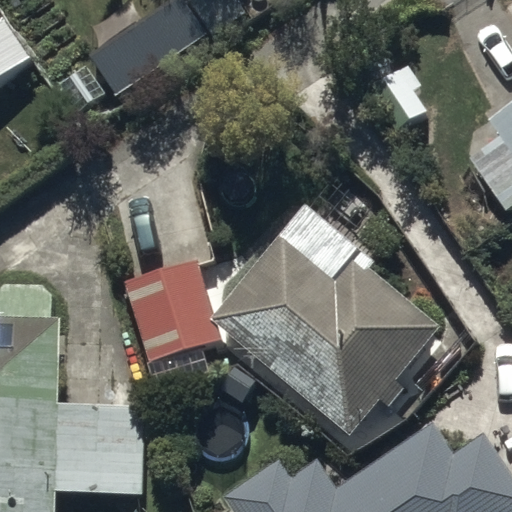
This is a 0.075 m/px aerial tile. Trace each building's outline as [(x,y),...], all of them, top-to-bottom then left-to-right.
[(115,95),(206,34),(182,0),(169,0),(88,55),(115,95)] [(236,0),(190,0),(218,42),(250,20),(236,0)] [(511,215),(511,110),(492,125),(501,137),(470,159),(510,216),(511,215)] [(203,265),(136,286),(159,368),(231,345),(229,334),(357,441),(384,403),(400,412),(413,394),(401,386),(450,333),(380,274),(386,267),(372,254),(402,222),(342,171),(216,307),(203,265)] [(63,511),(64,493),(144,495),(147,409),(65,406),(69,321),(60,321),(62,278),(0,275),(0,511),(63,511)] [(511,511),(511,469),(486,433),(461,451),(440,422),(346,489),(325,460),(300,478),(286,458),(231,497),(241,511),(511,511)]
